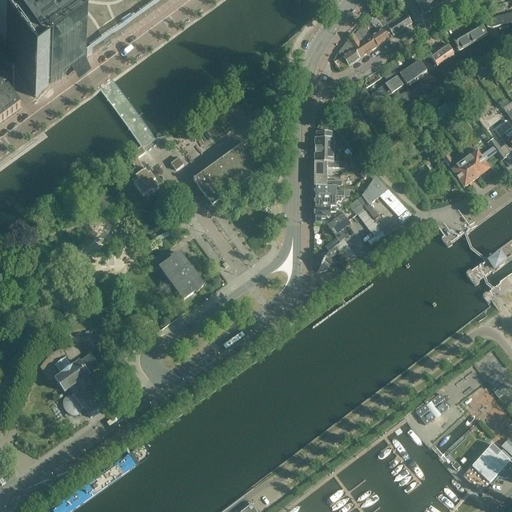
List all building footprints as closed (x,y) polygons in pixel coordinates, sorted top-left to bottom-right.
[(0,0),(0,50),(36,99),(86,63),(171,0),(0,0)] [(417,0),(415,1),(425,16),(448,0),(417,0)] [(492,15),(490,9),(489,8),(484,10),(486,17),(492,15)] [(493,28),(511,23),(511,13),(490,19),(484,24),(486,27),(493,28)] [(378,23),(372,14),(367,17),(374,27),(378,23)] [(393,37),(412,24),(406,14),(388,26),(384,19),(378,23),(382,29),(383,30),(385,29),(391,37),(393,36),(393,37)] [(452,40),(459,53),(488,36),(481,23),(452,40)] [(389,39),(383,30),(382,29),(371,37),(377,47),(389,39)] [(360,59),(377,47),(371,37),(370,37),(370,36),(359,44),(353,35),(348,41),(352,48),(360,59)] [(359,60),(351,48),(347,42),(339,52),(345,62),(348,67),(359,60)] [(453,52),(447,43),(428,56),(434,65),(453,52)] [(429,73),(420,61),(398,76),(408,89),(429,73)] [(395,62),(390,65),(396,75),(401,72),(395,62)] [(386,70),(381,73),(386,82),(395,76),(390,68),(386,71),(386,70)] [(371,97),(378,106),(403,87),(397,77),(371,97)] [(0,123),(19,110),(21,108),(20,107),(8,91),(5,93),(2,89),(5,87),(6,86),(6,85),(6,84),(6,83),(5,82),(4,82),(3,81),(2,81),(2,82),(1,82),(0,82),(0,123)] [(402,95),(393,98),(396,105),(423,96),(421,91),(403,98),(402,95)] [(511,103),(507,107),(503,110),(511,122),(511,103)] [(445,105),(434,113),(439,120),(441,119),(447,112),(450,112),(451,112),(445,105)] [(476,117),(486,130),(489,128),(480,114),(476,117)] [(389,115),(375,120),(378,126),(392,121),(389,115)] [(501,138),(492,126),(489,128),(486,130),(496,143),(500,139),(501,138)] [(334,151),(334,139),(332,139),(332,133),(316,132),(316,139),(315,139),(315,151),(334,151)] [(205,137),(211,147),(216,144),(210,134),(205,137)] [(511,136),(507,140),(502,143),(510,154),(511,152),(511,136)] [(394,153),(404,145),(399,138),(388,146),(394,153)] [(204,139),(183,152),(190,162),(210,149),(204,139)] [(436,139),(431,143),(436,150),(441,146),(436,139)] [(500,139),(496,143),(506,157),(508,155),(510,154),(502,143),(500,139)] [(506,157),(499,148),(493,140),(488,144),(491,149),(481,157),(485,162),(487,160),(495,154),(501,162),(506,158),(506,157)] [(222,200),(264,169),(258,161),(261,158),(255,149),(251,152),(245,143),(194,181),(193,182),(203,196),(205,198),(205,199),(204,200),(204,199),(203,200),(209,209),(210,210),(211,210),(212,210),(213,210),(214,209),(215,209),(215,208),(216,207),(216,206),(216,205),(215,204),(216,204),(222,200)] [(164,152),(170,161),(180,155),(174,146),(164,152)] [(140,163),(138,161),(139,159),(145,154),(145,152),(143,150),(141,147),(141,148),(137,151),(134,153),(137,156),(130,162),(131,163),(135,169),(131,172),(138,182),(134,185),(139,193),(138,193),(141,198),(142,197),(143,198),(151,192),(153,194),(159,190),(156,187),(153,182),(154,182),(155,181),(150,173),(148,174),(140,163)] [(333,163),(334,151),(315,151),(314,163),(315,163),(327,163),(333,163)] [(470,157),(466,160),(479,178),(490,170),(485,162),(481,157),(477,152),(474,154),(470,157)] [(464,189),(479,178),(466,160),(456,167),(448,156),(443,159),(458,181),(464,189)] [(184,165),(179,158),(172,163),(170,164),(175,170),(176,170),(177,169),(184,165)] [(326,177),(327,168),(327,163),(315,163),(314,177),(326,177)] [(333,182),(326,182),(326,177),(314,177),(314,187),(333,187),(333,183),(333,182)] [(369,206),(388,191),(376,181),(369,192),(362,197),(369,206)] [(336,193),(336,188),(333,187),(314,187),(314,198),(344,198),(344,196),(341,196),(341,193),(336,193)] [(411,216),(388,191),(380,198),(399,219),(398,220),(402,224),(411,216)] [(205,199),(205,198),(203,196),(200,198),(208,210),(209,211),(211,212),(212,212),(213,212),(214,211),(215,210),(216,209),(217,208),(217,207),(217,205),(216,204),(215,204),(216,205),(216,206),(216,207),(215,208),(215,209),(214,209),(213,210),(212,210),(211,210),(210,210),(209,209),(203,200),(204,199),(204,200),(205,199)] [(364,210),(368,207),(369,206),(362,197),(360,198),(347,208),(342,212),(344,215),(349,221),(357,215),(360,213),(364,210)] [(344,203),(344,198),(314,198),(314,208),(337,208),(337,206),(336,206),(336,203),(344,203)] [(116,207),(112,208),(112,203),(106,204),(105,199),(93,200),(93,205),(87,206),(88,211),(84,212),(85,222),(110,219),(109,214),(117,212),(117,208),(116,207)] [(368,207),(364,210),(374,222),(378,219),(368,207)] [(330,220),(330,213),(336,213),(336,210),(338,210),(338,208),(337,208),(314,208),(314,225),(321,225),(321,220),(330,220)] [(374,222),(364,210),(360,213),(357,215),(374,237),(381,231),(374,222)] [(350,225),(343,215),(344,215),(342,212),(334,218),(336,220),(328,226),(335,237),(340,233),(350,225)] [(394,227),(383,235),(385,237),(385,238),(396,230),(394,227)] [(381,232),(367,243),(370,247),(385,237),(383,235),(381,232)] [(356,258),(343,240),(345,239),(340,233),(335,237),(339,241),(332,246),(334,249),(336,248),(340,253),(345,260),(348,263),(356,258)] [(158,239),(161,244),(169,240),(167,235),(158,239)] [(333,265),(330,258),(336,256),(340,253),(336,248),(334,249),(329,253),(329,252),(316,257),(316,258),(316,259),(317,260),(313,261),(316,272),(319,274),(330,270),(329,266),(333,265)] [(493,258),(488,261),(490,264),(492,268),(493,269),(494,269),(494,270),(497,267),(506,261),(504,259),(501,255),(500,253),(493,258)] [(203,287),(179,254),(170,258),(172,260),(171,262),(169,263),(168,261),(159,268),(161,271),(170,283),(183,301),(193,295),(191,293),(194,291),(197,294),(203,287)] [(101,385),(93,373),(99,369),(90,357),(80,364),(79,365),(77,363),(77,362),(78,361),(79,360),(79,359),(79,358),(79,357),(79,355),(79,354),(78,353),(77,353),(77,352),(76,351),(75,351),(74,351),(71,347),(68,348),(65,349),(62,351),(59,352),(59,353),(58,353),(58,354),(58,355),(59,356),(56,358),(54,360),(53,359),(52,358),(51,358),(50,358),(49,359),(48,361),(47,361),(45,364),(42,367),(41,369),(44,372),(44,373),(44,374),(44,375),(44,376),(45,377),(46,378),(47,379),(48,379),(49,380),(50,380),(52,380),(52,379),(53,379),(54,379),(56,381),(56,382),(65,393),(70,390),(74,395),(72,397),(71,397),(70,397),(69,397),(68,397),(67,397),(66,398),(65,399),(64,400),(63,401),(63,402),(63,403),(63,405),(63,407),(63,408),(64,409),(64,410),(65,411),(65,412),(66,413),(68,415),(69,415),(70,416),(71,417),(72,417),(74,417),(75,418),(76,417),(78,417),(79,416),(79,415),(80,415),(80,414),(81,414),(81,413),(81,412),(81,411),(84,410),(88,416),(90,419),(93,417),(93,418),(97,415),(101,412),(107,407),(102,399),(99,395),(105,391),(101,385)] [(450,407),(448,405),(440,395),(430,403),(428,400),(424,403),(426,406),(416,413),(425,426),(450,407)] [(511,445),(507,442),(501,449),(511,458),(511,457),(511,445)] [(503,469),(510,462),(492,446),(472,468),(473,469),(485,479),(490,484),(503,469)] [(485,479),(473,469),(468,473),(480,484),(485,479)] [(10,471),(0,477),(3,482),(13,475),(10,471)] [(256,511),(251,505),(250,506),(249,505),(248,504),(249,502),(235,511),(256,511)]
